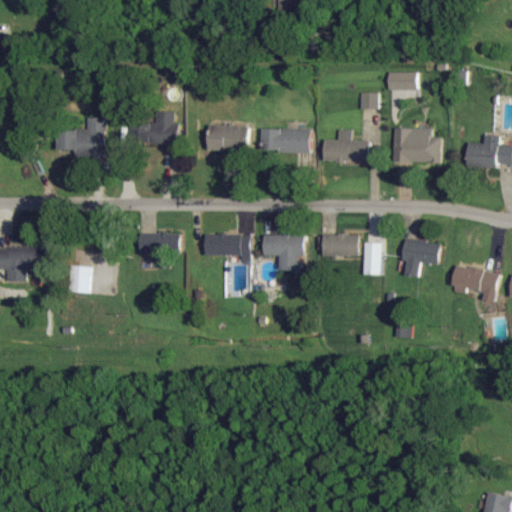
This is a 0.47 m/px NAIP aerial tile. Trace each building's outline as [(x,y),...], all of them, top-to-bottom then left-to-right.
[(421,89),(421,72),(392,72),(392,90),(421,89)] [(382,109),(381,93),(364,93),(364,109),(382,109)] [(160,123),(140,123),(140,143),(182,142),(181,122),(177,123),(177,111),(160,111),(160,123)] [(21,151),(39,151),(39,117),(22,117),(21,151)] [(61,130),(61,150),(79,150),(79,157),(109,156),(108,117),(90,117),(91,130),(61,130)] [(251,150),(252,126),(212,125),(211,149),(251,150)] [(265,128),(264,151),(313,152),(314,129),(265,128)] [(445,163),(445,137),(435,137),(435,129),(398,128),(397,162),(445,163)] [(372,162),(372,141),(355,140),(355,130),(342,130),(342,140),(328,139),(327,161),(372,162)] [(511,164),(511,145),(503,145),(503,135),(488,134),(488,143),(471,143),(470,166),(500,168),(501,163),(511,164)] [(142,233),(143,254),(158,254),(158,267),(168,266),(168,255),(183,254),(183,232),(142,233)] [(246,255),(246,261),(254,261),(254,234),(209,234),(209,255),(246,255)] [(283,270),(302,270),(302,255),(308,255),(308,234),(267,234),(267,256),(283,256),(283,270)] [(363,235),(327,234),(326,255),(362,256),(363,235)] [(422,278),(424,262),(442,264),(444,243),(409,239),(406,261),(410,262),(409,276),(422,278)] [(384,274),(385,243),(368,243),(367,274),(384,274)] [(0,247),(0,269),(10,269),(10,282),(30,281),(29,270),(46,269),(45,246),(0,247)] [(93,293),(95,266),(75,265),(74,292),(93,293)] [(498,302),(503,272),(460,265),(456,291),(468,293),(469,288),(488,292),(487,300),(498,302)] [(511,511),(511,495),(493,490),(487,511),(511,511)]
